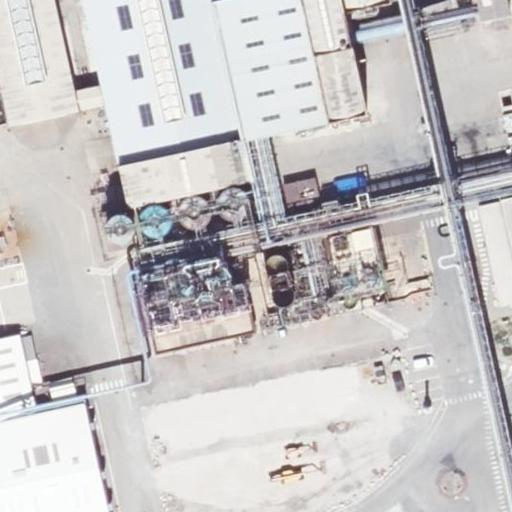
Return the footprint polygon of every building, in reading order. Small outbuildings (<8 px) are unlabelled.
[(0,0),(0,80),(10,126),(81,111),(76,90),(56,0),(0,0)] [(215,1),(215,0),(83,0),(102,85),(107,105),(129,207),(254,180),(246,141),(215,1)] [(246,141),(369,114),(346,12),(343,0),(219,0),(215,1),(246,141)] [(391,0),(343,0),(346,12),(392,2),(391,0)] [(511,14),(508,0),(476,0),(481,21),(511,14)] [(76,90),(81,111),(107,105),(102,85),(76,90)] [(322,204),(316,177),(285,184),(291,211),(322,204)] [(511,197),(502,199),(503,200),(482,205),(504,307),(511,305),(511,197)] [(371,229),(354,232),(356,247),(373,244),(371,229)] [(143,324),(249,322),(248,285),(228,285),(227,257),(175,258),(175,267),(155,267),(154,254),(142,255),(143,324)] [(435,266),(436,313),(461,312),(460,265),(435,266)] [(252,333),(251,322),(209,324),(210,335),(252,333)] [(20,336),(0,339),(0,511),(109,511),(85,404),(37,415),(20,336)] [(21,341),(34,385),(43,382),(30,338),(21,341)]
